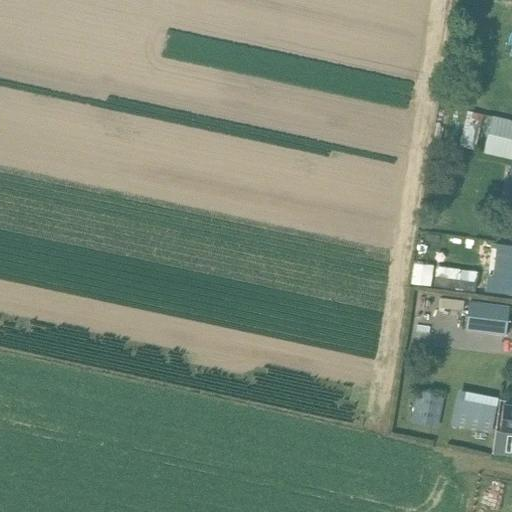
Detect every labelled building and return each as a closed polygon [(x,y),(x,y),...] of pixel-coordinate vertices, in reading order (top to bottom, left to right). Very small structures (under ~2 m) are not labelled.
[(511,120),(468,111),(459,148),(511,161),(511,120)] [(486,292),(511,294),(511,246),(491,244),(486,292)] [(435,275),(433,287),(475,292),(476,280),(435,275)] [(466,329),(508,335),(511,305),(470,300),(466,329)] [(498,399),(458,391),(450,426),(490,434),(498,399)] [(411,422),(438,427),(444,397),(416,392),(411,422)] [(511,412),(504,412),(501,438),(511,439),(511,412)]
